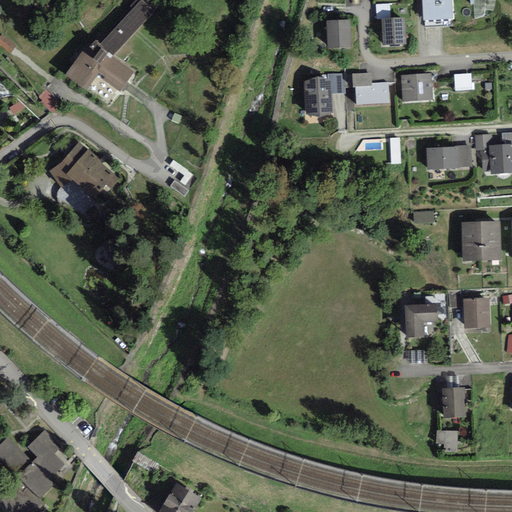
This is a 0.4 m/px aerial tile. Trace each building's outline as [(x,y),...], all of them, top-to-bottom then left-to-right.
[(133,11),(101,46),(96,43),(92,49),(88,46),(65,77),(86,92),(99,75),(105,79),(102,83),(119,95),(134,75),(114,60),(160,7),(152,0),(136,0),(130,8),(133,11)] [(452,0),(421,0),(423,20),(453,19),(452,0)] [(406,44),(404,18),(381,19),(383,45),(406,44)] [(351,48),(350,20),(327,21),(328,49),(351,48)] [(0,39),(0,52),(3,55),(9,48),(0,39)] [(371,73),(352,74),(353,88),(355,88),(356,105),(390,103),(389,82),(372,83),(371,73)] [(431,73),(401,75),(403,102),(433,100),(431,73)] [(471,73),(454,74),(455,91),(472,90),(471,73)] [(327,74),(328,79),(331,80),(332,94),(346,93),(344,74),(327,74)] [(317,77),(303,82),(305,114),(319,117),(333,113),(332,94),(331,80),(328,79),(317,77)] [(511,133),(502,134),(502,141),(505,141),(505,145),(511,144),(511,133)] [(476,150),(489,150),(489,146),(493,145),(492,134),(475,135),(476,150)] [(493,145),(489,146),(489,150),(489,153),(481,153),(482,171),(491,171),(491,174),(511,172),(511,144),(505,145),(493,145)] [(455,146),(455,147),(458,147),(458,167),(472,167),(471,145),(455,146)] [(58,187),(70,180),(91,198),(110,176),(76,146),(57,168),(50,172),(58,187)] [(455,147),(426,149),(427,170),(459,168),(458,167),(458,147),(455,147)] [(433,211),(413,212),(414,224),(434,223),(433,211)] [(500,222),(462,223),(463,261),(501,260),(500,222)] [(511,294),(502,296),(503,305),(511,303),(511,294)] [(489,298),(464,299),(465,328),(490,327),(489,298)] [(438,304),(405,305),(406,338),(424,338),(423,322),(438,322),(438,304)] [(464,387),(442,389),(443,419),(466,417),(464,387)] [(0,459),(18,478),(0,494),(0,503),(8,511),(17,511),(20,510),(22,511),(38,511),(45,506),(39,500),(54,485),(49,480),(64,464),(54,453),(61,446),(46,431),(32,444),(27,438),(18,447),(9,438),(0,446),(0,459)] [(458,431),(437,431),(436,444),(444,444),(444,453),(457,453),(458,431)] [(194,511),(201,502),(177,487),(161,511),(194,511)]
